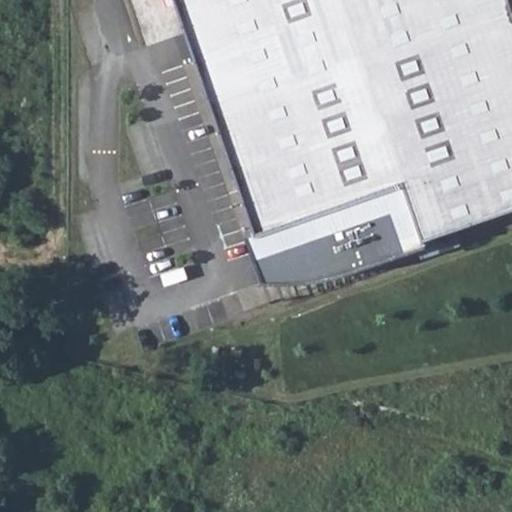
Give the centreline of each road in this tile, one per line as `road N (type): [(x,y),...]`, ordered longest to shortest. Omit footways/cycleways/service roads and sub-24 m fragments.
road 1 (unknown): [(152,297),(182,296),(207,283),(219,267),(219,242),(162,77),(117,35)]
road 2 (unknown): [(117,35),(110,74),(116,168),(131,268),(152,297)]
